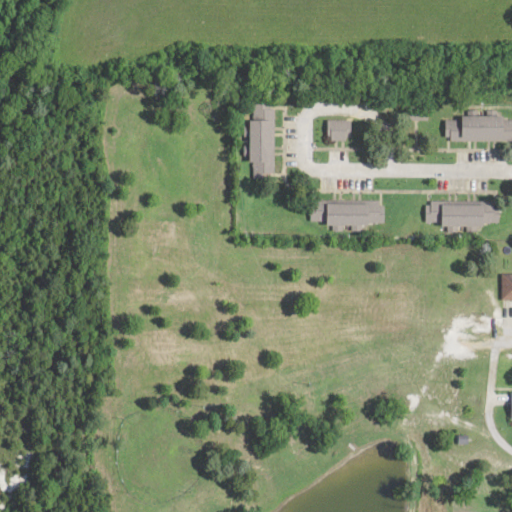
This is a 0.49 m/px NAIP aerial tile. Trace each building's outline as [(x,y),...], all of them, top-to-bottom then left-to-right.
[(429,123),(429,104),(404,104),(404,123),(429,123)] [(275,181),(275,108),(253,108),(253,181),(275,181)] [(511,119),(447,120),(447,144),(511,143),(511,119)] [(352,144),(352,123),(328,123),(328,144),(352,144)] [(384,205),(311,205),(311,227),(384,227),(384,205)] [(426,229),(501,228),(501,205),(426,205),(426,229)] [(503,303),(511,303),(511,277),(503,278),(503,303)]
